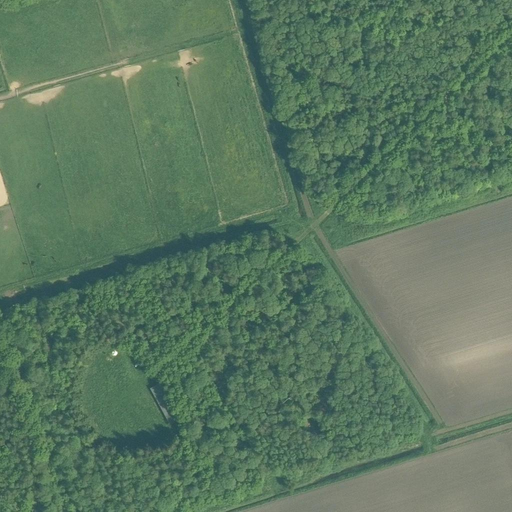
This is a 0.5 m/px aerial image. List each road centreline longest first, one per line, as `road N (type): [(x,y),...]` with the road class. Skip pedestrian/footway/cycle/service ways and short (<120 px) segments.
road 1 (track): [(249,0),(313,225),(300,229),(288,209),(0,292)]
road 2 (track): [(0,97),(231,33)]
road 3 (track): [(511,410),(429,438),(434,450),(511,427)]
